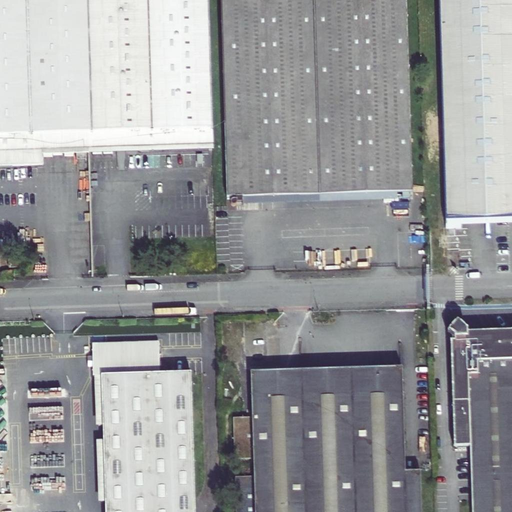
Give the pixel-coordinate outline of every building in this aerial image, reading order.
[(0,0),(0,166),(43,166),(43,152),(213,147),(208,0),(0,0)] [(220,0),(227,198),(236,198),(236,200),(233,200),(232,201),(231,203),(231,205),(235,207),(237,205),(237,203),(243,203),(243,198),(413,192),(406,0),(220,0)] [(511,0),(439,0),(447,229),(462,228),(462,221),(511,219),(511,0)] [(413,200),(413,192),(243,198),(243,203),(243,205),(413,200)] [(21,259),(9,260),(10,268),(21,267),(21,259)] [(122,375),(102,375),(106,511),(195,511),(191,373),(171,373),(170,364),(186,364),(185,341),(102,343),(103,366),(122,366),(122,375)] [(511,511),(511,361),(476,362),(477,376),(468,376),(470,447),(472,511),(511,511)] [(270,384),(403,380),(403,367),(270,371),(270,384)] [(422,511),(421,472),(406,472),(403,380),(270,384),(270,371),(251,372),(252,417),(234,418),(235,460),(254,459),(254,477),(235,478),(236,511),(422,511)]
